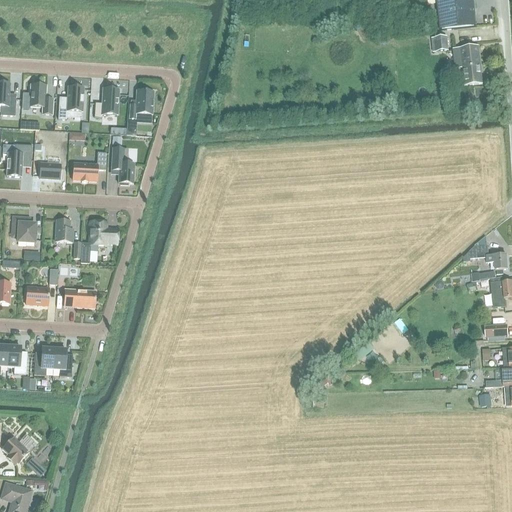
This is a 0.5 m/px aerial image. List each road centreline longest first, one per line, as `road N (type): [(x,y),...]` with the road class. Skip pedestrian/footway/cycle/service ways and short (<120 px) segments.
road 1 (residential): [(0,65),(169,76),(173,89),(139,203)]
road 2 (residential): [(139,203),(0,196)]
road 3 (residential): [(99,330),(139,203)]
